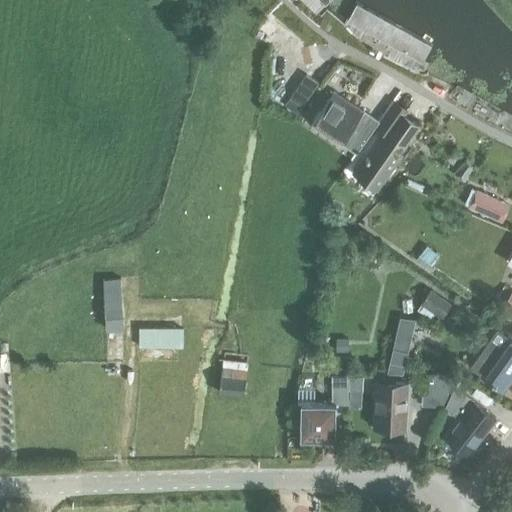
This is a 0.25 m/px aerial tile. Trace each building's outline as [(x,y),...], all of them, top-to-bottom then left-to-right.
[(315,0),(327,12),(336,0),(315,0)] [(358,9),(348,26),(425,70),(434,53),(358,9)] [(373,42),(364,36),(360,43),(369,48),(373,42)] [(306,73),(284,104),(296,112),(318,82),(306,73)] [(375,127),(380,120),(333,90),(312,122),(356,152),(375,127)] [(386,130),(356,173),(376,188),(401,154),(395,150),(400,144),(401,145),(417,123),(403,113),(390,132),(386,130)] [(501,220),(509,204),(476,190),(469,206),(501,220)] [(432,264),(440,253),(427,243),(415,261),(427,269),(430,264),(432,264)] [(121,276),(104,276),(108,330),(125,329),(121,276)] [(442,318),(451,303),(431,290),(421,302),(442,318)] [(399,316),(386,372),(402,373),(415,318),(399,316)] [(183,346),(182,327),(139,326),(140,346),(183,346)] [(469,365),(481,373),(504,390),(511,378),(511,335),(509,334),(508,335),(496,328),(469,365)] [(243,394),(247,362),(223,358),(219,391),(243,394)] [(443,402),(459,367),(424,371),(422,399),(443,402)] [(406,426),(408,379),(376,378),(373,424),(406,426)] [(456,418),(444,434),(454,442),(452,444),(462,452),(464,450),(467,453),(496,417),(455,384),(444,409),(456,418)] [(335,437),(336,402),(300,401),(300,436),(335,437)]
